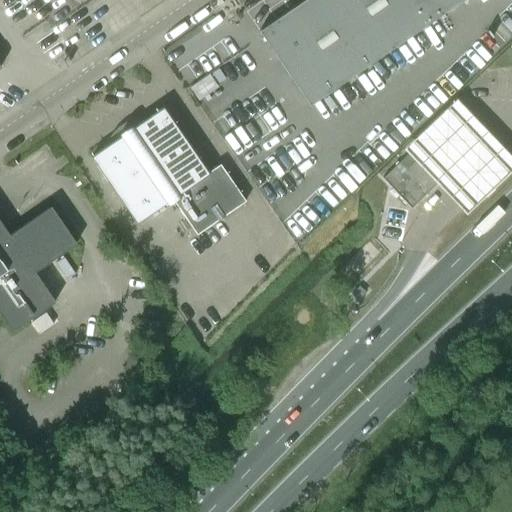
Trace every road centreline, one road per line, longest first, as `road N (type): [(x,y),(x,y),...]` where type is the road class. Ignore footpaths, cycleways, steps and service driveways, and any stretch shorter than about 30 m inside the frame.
road 1 (unknown): [(250,0),(318,103),(340,106),(436,41),(478,0)]
road 2 (trunk): [(283,511),(511,293)]
road 3 (unclassified): [(0,140),(207,0)]
road 4 (trunk): [(387,334),(211,511)]
road 5 (trunk): [(511,213),(387,334)]
